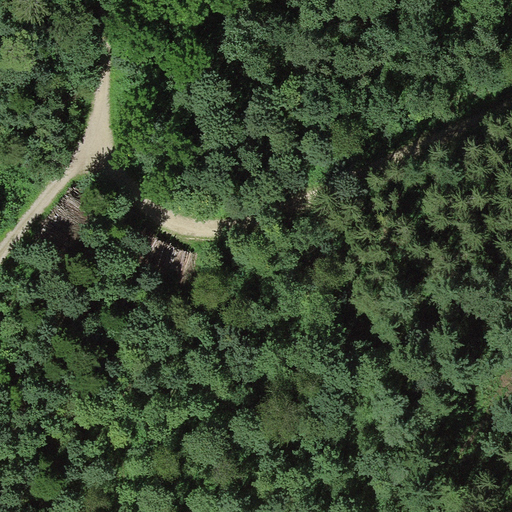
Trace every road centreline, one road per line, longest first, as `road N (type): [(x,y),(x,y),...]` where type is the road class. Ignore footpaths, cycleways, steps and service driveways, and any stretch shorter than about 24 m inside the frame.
road 1 (track): [(91,140),(118,185),(147,211),(214,223),(303,200),(511,88)]
road 2 (track): [(106,0),(91,140),(0,256)]
